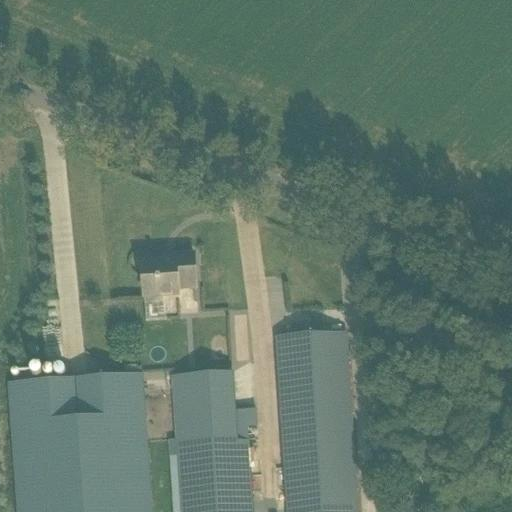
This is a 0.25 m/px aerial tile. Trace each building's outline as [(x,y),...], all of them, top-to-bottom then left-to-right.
[(161,235),(147,273),(204,294),(218,256),(161,235)] [(202,300),(203,319),(239,317),(238,297),(202,300)] [(174,378),(183,511),(356,511),(345,334),(276,338),(287,511),(251,511),(249,470),(260,470),(259,451),(248,451),(247,442),(239,442),(238,428),(257,427),(256,411),(232,413),(229,374),(174,378)] [(225,342),(153,346),(155,370),(226,366),(225,342)] [(151,511),(143,379),(8,389),(17,511),(151,511)]
